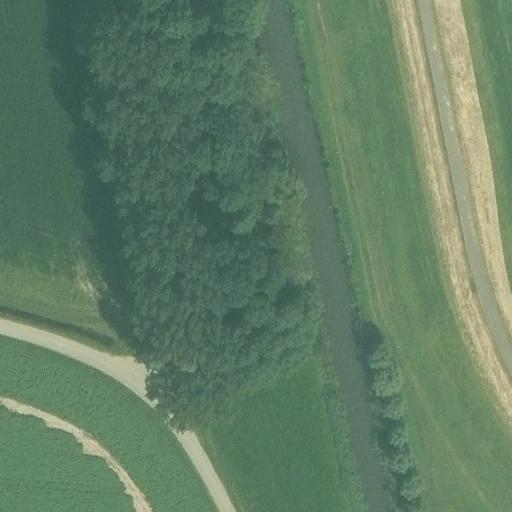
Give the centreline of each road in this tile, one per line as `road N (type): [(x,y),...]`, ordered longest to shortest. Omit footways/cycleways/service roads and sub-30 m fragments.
road 1 (unclassified): [(156,396),(173,326),(167,270),(106,0)]
road 2 (unclassified): [(0,327),(54,341),(156,396)]
road 3 (unclassified): [(228,511),(156,396)]
